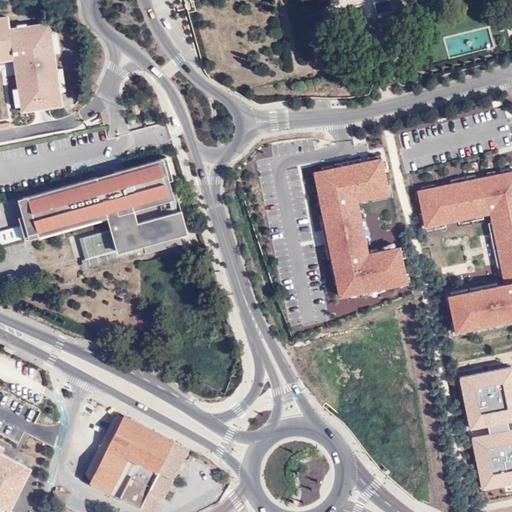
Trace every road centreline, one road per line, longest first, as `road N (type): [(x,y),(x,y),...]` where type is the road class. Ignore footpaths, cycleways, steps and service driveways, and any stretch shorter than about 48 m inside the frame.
road 1 (tertiary): [(321,431),(246,291),(214,189),(229,151)]
road 2 (residential): [(243,122),(379,110),(508,73)]
road 3 (primary): [(84,375),(251,478)]
road 4 (tertiary): [(191,142),(243,316)]
road 5 (tertiary): [(90,0),(97,21),(169,89),(191,142)]
road 6 (tertiary): [(243,122),(235,105),(178,61),(144,0)]
road 7 (tertiary): [(243,316),(259,370),(256,390),(217,417),(195,412)]
road 8 (tertiary): [(243,316),(277,396),(274,433)]
